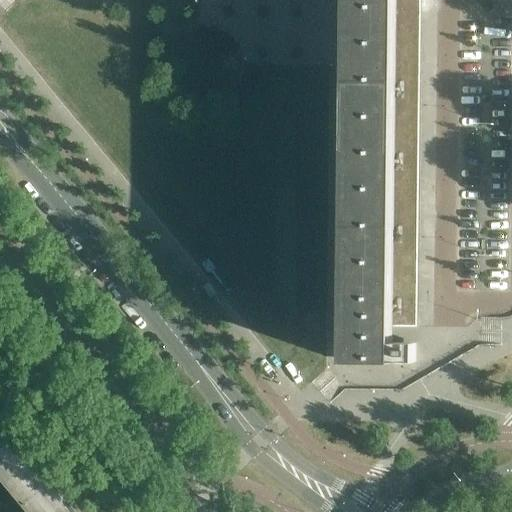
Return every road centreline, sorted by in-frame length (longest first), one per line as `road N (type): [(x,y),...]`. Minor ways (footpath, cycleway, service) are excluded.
road 1 (secondary): [(196,369),(0,136)]
road 2 (secondary): [(390,511),(289,454),(196,369)]
road 3 (secondary): [(196,369),(252,449),(331,511)]
